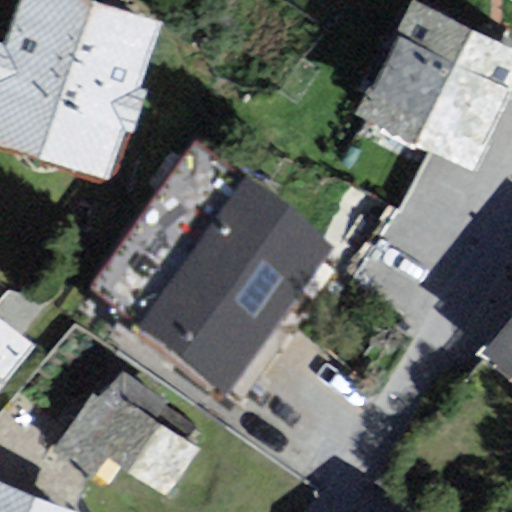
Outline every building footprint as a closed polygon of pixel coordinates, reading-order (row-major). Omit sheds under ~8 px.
[(159,24),(86,0),(19,0),(0,57),(0,126),(112,164),(159,24)] [(511,68),(511,60),(403,9),(355,113),(467,165),(511,68)] [(238,214),(135,351),(217,413),(321,276),(238,214)] [(511,313),(475,358),(511,388),(511,313)] [(113,384),(82,433),(160,481),(191,432),(113,384)] [(60,511),(0,487),(0,511),(60,511)]
